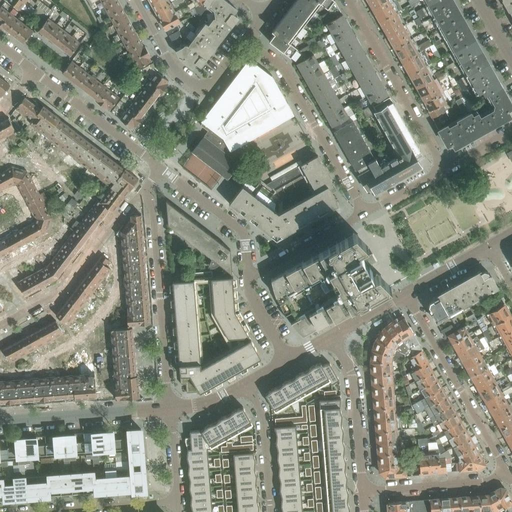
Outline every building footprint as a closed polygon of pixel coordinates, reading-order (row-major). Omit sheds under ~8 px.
[(26,2),(22,0),(8,0),(7,2),(19,11),(26,2)] [(117,0),(100,0),(103,5),(102,6),(99,2),(94,5),(95,6),(94,7),(92,2),(89,4),(94,13),(104,7),(117,0)] [(122,9),(117,0),(104,7),(109,16),(122,9)] [(155,11),(170,3),(168,0),(155,0),(151,3),(155,11)] [(175,12),(173,8),(174,7),(174,6),(180,3),(179,3),(177,0),(176,0),(170,3),(155,11),(160,20),(175,12)] [(197,15),(206,0),(191,0),(193,3),(187,6),(189,11),(194,8),(197,15)] [(236,9),(224,0),(206,0),(197,15),(206,14),(215,13),(223,11),(224,15),(232,14),(236,9)] [(315,12),(299,0),(295,0),(291,6),(309,20),(315,12)] [(321,3),(317,0),(299,0),(315,12),(320,4),(321,3)] [(334,0),(333,0),(317,0),(321,3),(320,4),(328,10),(334,1),(334,0)] [(396,0),(365,0),(368,1),(380,22),(396,13),(402,9),(396,0)] [(461,16),(452,0),(436,0),(428,4),(441,27),(461,16)] [(334,1),(328,10),(329,12),(322,17),(325,23),(342,15),(334,1)] [(55,13),(58,9),(59,8),(54,4),(50,9),(51,10),(53,12),(55,13)] [(309,20),(291,6),(284,15),(302,28),(309,20)] [(0,25),(9,14),(2,8),(1,7),(0,7),(0,25)] [(127,18),(122,9),(109,16),(114,25),(127,18)] [(426,16),(422,9),(416,12),(420,19),(426,16)] [(181,22),(178,17),(179,16),(177,11),(175,12),(160,20),(165,30),(177,24),(181,22)] [(224,35),(237,17),(232,14),(224,15),(223,11),(215,13),(215,16),(209,24),(224,35)] [(22,23),(21,23),(17,20),(8,31),(16,37),(25,25),(25,26),(32,17),(28,13),(24,19),(24,20),(22,23)] [(411,39),(396,13),(380,22),(395,48),(411,39)] [(8,31),(17,20),(9,14),(0,25),(0,27),(4,31),(5,29),(8,31)] [(302,28),(284,15),(278,23),(296,37),(302,28)] [(331,33),(348,23),(346,19),(345,20),(342,15),(325,23),(331,33)] [(475,40),(461,16),(441,27),(454,51),(475,40)] [(47,37),(56,25),(48,18),(38,30),(47,37)] [(132,26),(127,18),(114,25),(119,34),(132,26)] [(195,28),(188,23),(186,26),(192,31),(195,28)] [(205,59),(224,35),(209,24),(208,25),(205,23),(188,46),(205,59)] [(296,37),(278,23),(272,31),(275,33),(290,45),(290,44),(296,37)] [(352,33),(350,28),(351,27),(348,23),(331,33),(336,42),(352,33)] [(184,43),(179,30),(179,29),(177,25),(178,25),(177,24),(165,30),(175,48),(184,43)] [(24,43),(33,32),(25,26),(25,25),(16,37),(24,43)] [(55,43),(64,31),(56,25),(47,37),(55,43)] [(136,35),(132,26),(119,34),(123,42),(136,35)] [(63,49),(72,37),(64,31),(55,43),(63,49)] [(296,48),(290,44),(290,45),(275,33),(269,41),(289,57),(296,48)] [(341,51),(358,41),(356,37),(355,38),(352,33),(336,42),(341,51)] [(142,44),(139,39),(136,35),(123,42),(128,52),(142,44)] [(70,55),(80,43),(72,37),(63,49),(70,55)] [(431,63),(423,50),(418,52),(411,39),(395,48),(410,75),(426,66),(431,63)] [(488,63),(475,40),(454,51),(468,75),(488,63)] [(362,51),(360,46),(361,45),(358,41),(341,51),(346,60),(362,51)] [(205,59),(188,46),(184,43),(175,48),(181,58),(192,67),(196,62),(200,65),(205,59)] [(148,53),(145,47),(143,47),(142,44),(128,52),(133,60),(148,53)] [(432,53),(437,50),(435,48),(435,47),(433,44),(429,47),(432,53)] [(308,46),(299,51),(296,48),(289,57),(296,62),(297,64),(313,55),(308,46)] [(330,46),(325,49),(330,57),(335,54),(330,46)] [(351,69),(368,59),(366,55),(365,55),(362,51),(346,60),(351,69)] [(151,62),(149,58),(150,57),(148,53),(133,60),(138,69),(151,62)] [(301,73),(318,64),(313,55),(297,64),(300,69),(299,69),(301,73)] [(448,71),(456,67),(453,63),(449,65),(444,57),(441,59),(448,71)] [(372,68),(370,63),(371,63),(368,59),(351,69),(356,78),(372,68)] [(70,79),(79,67),(71,61),(62,73),(70,79)] [(294,115),(273,77),(271,79),(269,76),(249,61),(213,108),(200,125),(203,127),(208,131),(223,142),(219,148),(239,164),(242,161),(233,149),(294,115)] [(500,85),(494,74),(488,63),(468,75),(478,93),(482,91),(484,95),(487,93),(500,85)] [(321,70),(318,64),(301,73),(303,77),(304,77),(307,82),(323,73),(327,71),(325,68),(321,70)] [(99,70),(94,66),(91,70),(96,74),(99,70)] [(340,75),(335,66),(329,70),(334,78),(340,75)] [(441,92),(426,66),(410,75),(425,102),(441,92)] [(78,85),(87,73),(79,67),(70,79),(78,85)] [(361,87),(378,77),(376,73),(375,73),(372,68),(356,78),(361,87)] [(439,81),(451,75),(448,71),(441,75),(437,78),(439,81)] [(156,72),(150,80),(164,90),(168,85),(166,84),(168,81),(156,72)] [(86,91),(95,79),(97,77),(93,74),(91,76),(87,73),(78,85),(86,91)] [(328,82),(323,73),(307,82),(310,87),(309,87),(311,91),(328,82)] [(348,82),(343,73),(340,75),(345,84),(348,82)] [(382,86),(380,81),(381,81),(378,77),(361,87),(366,95),(382,86)] [(467,90),(461,78),(455,82),(460,90),(462,93),(467,90)] [(93,97),(103,85),(95,79),(86,91),(93,97)] [(164,90),(150,80),(144,88),(156,97),(158,95),(159,96),(164,90)] [(317,99),(333,90),(328,82),(311,91),(313,95),(314,95),(317,99)] [(101,105),(111,92),(103,85),(93,97),(96,99),(95,101),(101,105)] [(509,109),(511,107),(511,105),(500,85),(487,93),(493,104),(492,110),(481,117),(487,129),(510,117),(508,113),(508,112),(507,112),(508,110),(509,110),(509,109)] [(371,105),(389,95),(386,90),(385,91),(382,86),(366,95),(371,105)] [(156,97),(144,88),(141,92),(136,89),(133,93),(138,96),(150,105),(156,97)] [(321,109),(338,99),(333,90),(317,99),(320,104),(319,105),(321,109)] [(112,107),(119,98),(111,92),(101,105),(106,109),(107,108),(110,110),(112,107)] [(428,112),(446,102),(441,92),(425,102),(426,105),(426,107),(428,111),(428,112)] [(421,152),(390,96),(389,95),(371,105),(372,105),(362,111),(366,118),(374,114),(399,157),(388,163),(397,180),(421,167),(417,159),(422,156),(420,153),(421,152)] [(150,105),(138,96),(132,104),(144,113),(150,105)] [(461,98),(455,101),(463,114),(468,112),(461,98)] [(343,108),(338,99),(321,109),(323,113),(324,113),(327,117),(343,108)] [(445,110),(450,108),(446,102),(428,112),(432,118),(445,110)] [(144,113),(132,104),(126,111),(139,122),(144,116),(142,115),(144,113)] [(331,127),(349,117),(343,108),(327,117),(330,122),(329,123),(331,127)] [(487,129),(481,117),(476,109),(452,122),(464,143),(487,129)] [(464,143),(452,122),(452,123),(445,110),(432,118),(447,146),(452,143),(455,148),(464,143)] [(139,122),(126,111),(120,120),(132,129),(134,126),(135,127),(139,122)] [(374,158),(353,121),(334,132),(335,134),(355,169),(355,170),(357,169),(375,159),(375,158),(374,158)] [(239,164),(219,148),(223,142),(208,131),(192,152),(193,153),(222,175),(227,180),(239,164)] [(302,176),(322,165),(317,156),(297,167),(301,173),(302,176)] [(397,180),(388,163),(384,165),(380,167),(375,159),(357,169),(360,174),(358,175),(367,191),(372,188),(375,193),(397,180)] [(308,185),(327,174),(322,165),(302,176),(308,185)] [(291,170),(292,170),(289,166),(275,174),(277,178),(279,177),(282,175),(285,174),(288,172),(291,170)] [(313,194),(333,183),(327,174),(308,185),(313,194)] [(278,214),(275,211),(242,186),(240,189),(229,203),(276,240),(338,205),(331,192),(336,189),(333,183),(313,194),(278,214)] [(178,209),(166,200),(168,224),(232,274),(230,250),(227,247),(178,209)] [(390,285),(378,272),(371,276),(370,274),(372,273),(369,267),(368,266),(375,262),(371,254),(364,258),(363,257),(360,251),(358,253),(356,250),(367,244),(355,232),(271,279),(271,281),(274,290),(275,294),(276,296),(279,304),(283,312),(288,320),(290,322),(292,324),(298,331),(301,333),(302,335),(390,285)] [(498,288),(490,274),(489,275),(488,272),(483,270),(481,272),(480,271),(462,282),(473,300),(490,290),(491,292),(498,288)] [(249,336),(235,311),(232,277),(211,278),(194,280),(172,281),(181,384),(186,384),(186,393),(199,392),(200,392),(261,357),(250,339),(244,342),(243,340),(233,345),(228,338),(249,336)] [(473,300),(462,282),(450,288),(460,307),(473,300)] [(442,317),(460,307),(450,288),(431,299),(432,300),(429,302),(428,306),(430,308),(429,309),(437,322),(443,318),(442,317)] [(493,310),(504,304),(506,303),(503,297),(490,305),(493,310)] [(510,315),(509,311),(504,304),(493,310),(489,313),(495,324),(510,315)] [(511,329),(511,317),(510,315),(495,324),(501,335),(511,329)] [(461,328),(455,317),(451,319),(454,325),(457,330),(461,328)] [(417,341),(405,318),(398,322),(396,319),(392,322),(402,338),(401,339),(407,347),(417,341)] [(402,338),(392,322),(383,329),(397,342),(401,339),(402,338)] [(455,331),(452,327),(451,325),(441,331),(445,337),(448,335),(455,331)] [(470,334),(467,330),(469,330),(466,325),(461,328),(457,330),(455,331),(448,335),(450,339),(448,339),(451,345),(470,334)] [(397,342),(383,329),(376,339),(393,347),(397,342)] [(511,343),(511,329),(501,335),(508,346),(511,343)] [(492,341),(486,330),(482,332),(488,343),(492,341)] [(457,352),(474,342),(478,340),(476,336),(474,338),(472,339),(470,334),(451,345),(454,350),(456,349),(457,352)] [(393,347),(376,339),(372,350),(398,357),(398,356),(400,356),(403,358),(404,357),(405,355),(393,347)] [(422,350),(417,341),(407,347),(409,349),(405,355),(404,357),(406,358),(406,356),(408,357),(409,358),(421,351),(422,350)] [(479,351),(474,342),(457,352),(459,355),(458,356),(461,361),(479,351)] [(398,357),(372,350),(370,362),(390,361),(390,359),(397,360),(398,357)] [(428,363),(421,351),(409,358),(413,365),(411,367),(413,371),(428,363)] [(467,369),(485,358),(483,355),(482,355),(479,351),(461,361),(463,366),(465,365),(467,369)] [(470,377),(488,367),(486,363),(487,362),(485,358),(467,369),(468,371),(467,372),(470,377)] [(391,372),(390,361),(370,362),(371,374),(391,372)] [(312,366),(306,371),(316,388),(329,381),(330,381),(322,366),(322,365),(321,363),(320,363),(312,366)] [(322,365),(322,366),(330,381),(329,381),(331,384),(339,380),(329,363),(328,363),(322,365)] [(416,381),(432,371),(428,363),(413,371),(411,372),(416,381)] [(476,385),(496,373),(491,365),(488,367),(470,377),(473,382),(474,382),(476,385)] [(299,374),(293,379),(303,396),(316,388),(306,371),(299,374)] [(421,389),(437,380),(432,371),(416,381),(421,389)] [(392,384),(391,372),(371,374),(372,385),(392,384)] [(497,383),(493,376),(494,376),(496,379),(500,377),(500,376),(498,373),(496,374),(496,373),(476,385),(477,388),(476,388),(479,394),(497,383)] [(285,381),(279,386),(289,404),(303,396),(293,379),(285,381)] [(28,401),(26,380),(12,381),(12,392),(7,393),(7,403),(28,401)] [(425,397),(442,388),(437,380),(421,389),(425,397)] [(7,393),(12,392),(12,381),(0,382),(0,403),(7,403),(7,393)] [(485,401),(510,386),(509,383),(505,385),(506,387),(501,390),(497,383),(479,394),(482,399),(483,398),(485,401)] [(393,395),(392,384),(372,385),(373,397),(393,395)] [(266,394),(265,394),(275,412),(289,404),(279,386),(272,389),(266,394)] [(506,399),(504,396),(511,391),(511,389),(510,386),(485,401),(487,404),(485,405),(488,410),(506,399)] [(425,409),(446,396),(442,388),(425,397),(426,398),(420,401),(421,401),(411,406),(415,414),(425,409)] [(394,407),(393,395),(373,397),(374,408),(394,407)] [(430,417),(451,405),(446,396),(425,409),(430,417)] [(340,398),(319,400),(320,408),(340,407),(340,399),(340,398)] [(494,420),(511,409),(511,402),(509,404),(506,399),(488,410),(494,420)] [(439,422),(455,413),(451,405),(430,417),(429,417),(434,425),(439,422)] [(235,410),(229,415),(238,432),(253,424),(243,407),(242,407),(235,410)] [(340,407),(320,408),(321,424),(341,422),(342,414),(340,407)] [(394,413),(394,407),(374,408),(375,419),(395,418),(399,417),(399,413),(394,413)] [(499,429),(511,421),(511,409),(494,420),(499,429)] [(444,431),(460,421),(455,413),(439,422),(444,431)] [(221,417),(215,422),(225,440),(238,432),(229,415),(221,417)] [(395,419),(395,418),(375,419),(376,431),(395,429),(395,430),(401,429),(400,418),(395,419)] [(449,439),(465,430),(460,421),(444,431),(449,439)] [(511,432),(511,421),(499,429),(502,434),(503,434),(505,437),(511,432)] [(208,425),(201,430),(211,447),(225,440),(215,422),(208,425)] [(341,422),(321,424),(322,440),(342,438),(343,430),(341,422)] [(296,425),(274,427),(274,428),(276,435),(296,434),(296,425)] [(142,450),(141,429),(127,430),(129,451),(142,450)] [(396,439),(395,430),(395,429),(376,431),(377,442),(405,440),(405,438),(396,439)] [(185,438),(185,440),(187,449),(207,448),(210,448),(211,447),(201,430),(189,431),(190,438),(185,438)] [(453,447),(469,438),(465,430),(449,439),(453,447)] [(124,449),(123,439),(113,439),(113,432),(102,433),(104,451),(124,449)] [(104,451),(102,433),(92,433),(93,441),(84,442),(85,452),(104,451)] [(276,435),(276,443),(297,441),(296,434),(276,435)] [(85,452),(84,442),(75,442),(74,435),(64,436),(66,454),(85,452)] [(66,454),(64,436),(54,436),(55,444),(46,445),(46,455),(66,454)] [(46,455),(46,445),(37,446),(36,438),(26,439),(27,457),(46,455)] [(342,438),(322,440),(323,455),(343,453),(344,446),(342,438)] [(428,446),(427,443),(427,440),(427,438),(417,440),(418,447),(428,446)] [(457,455),(474,446),(469,438),(453,447),(457,455)] [(27,457),(26,439),(16,439),(16,447),(7,448),(8,458),(27,457)] [(405,441),(405,440),(377,442),(378,454),(397,452),(403,452),(402,441),(405,441)] [(297,441),(276,443),(278,451),(298,449),(297,441)] [(479,455),(474,446),(457,455),(458,456),(459,463),(464,463),(479,455)] [(0,459),(8,458),(7,448),(0,448),(0,459)] [(187,449),(187,457),(208,455),(207,448),(187,449)] [(278,451),(277,459),(298,457),(298,449),(278,451)] [(438,460),(438,456),(438,449),(432,449),(433,453),(428,453),(430,473),(439,472),(438,460)] [(144,471),(142,450),(129,451),(131,472),(144,471)] [(253,452),(233,454),(234,462),(255,460),(253,453),(253,452)] [(398,464),(397,452),(378,454),(379,465),(398,464)] [(343,453),(323,455),(325,471),(345,469),(345,461),(343,453)] [(430,473),(428,453),(418,454),(419,462),(420,474),(430,473)] [(208,455),(187,457),(189,465),(208,463),(208,455)] [(485,465),(479,455),(464,463),(459,463),(460,471),(478,469),(485,465)] [(298,457),(277,459),(279,466),(299,465),(298,457)] [(255,460),(234,462),(234,470),(254,468),(255,460)] [(420,474),(419,462),(413,462),(401,463),(398,464),(379,465),(379,472),(385,477),(420,474)] [(189,465),(188,473),(209,471),(208,463),(189,465)] [(279,466),(278,474),(299,473),(299,465),(279,466)] [(254,468),(234,470),(235,478),(256,476),(254,468)] [(130,489),(128,469),(116,470),(118,491),(130,490),(130,489)] [(345,469),(325,471),(326,486),(346,485),(347,477),(345,469)] [(118,491),(116,470),(105,471),(106,492),(118,491)] [(106,492),(105,471),(93,472),(95,493),(106,492)] [(146,492),(144,471),(131,472),(132,489),(132,493),(146,492)] [(209,471),(188,473),(190,480),(210,479),(209,471)] [(27,498),(25,477),(25,472),(13,473),(14,478),(15,499),(27,498)] [(95,493),(93,472),(82,473),(84,494),(95,493)] [(72,495),(71,473),(59,474),(61,495),(72,495)] [(84,494),(82,473),(71,473),(72,495),(84,494)] [(299,473),(278,474),(280,482),(300,480),(299,473)] [(61,495),(59,474),(48,475),(49,496),(61,495)] [(49,496),(48,475),(37,476),(38,497),(49,496)] [(38,497),(37,476),(25,477),(27,498),(38,497)] [(256,476),(235,478),(236,486),(256,484),(256,476)] [(15,499),(14,478),(2,479),(4,500),(15,499)] [(190,480),(189,488),(210,487),(210,479),(190,480)] [(280,482),(279,490),(301,488),(300,480),(280,482)] [(256,484),(236,486),(236,493),(258,492),(256,484)] [(346,485),(326,486),(327,502),(347,500),(348,492),(346,485)] [(210,487),(189,488),(191,496),(211,494),(210,487)] [(301,488),(279,490),(282,497),(301,496),(301,488)] [(511,505),(511,500),(506,490),(499,488),(493,492),(502,507),(504,510),(505,509),(511,505)] [(258,492),(236,493),(237,501),(257,499),(258,492)] [(502,507),(493,492),(488,495),(493,511),(494,511),(502,507)] [(191,496),(190,504),(212,502),(211,494),(191,496)] [(479,511),(478,495),(469,496),(469,511),(479,511)] [(493,511),(488,495),(478,495),(479,511),(493,511)] [(282,497),(281,505),(302,504),(301,496),(282,497)] [(469,511),(469,496),(459,497),(460,511),(469,511)] [(460,511),(459,497),(450,498),(450,511),(460,511)] [(450,511),(450,498),(440,499),(441,511),(450,511)] [(257,499),(237,501),(238,509),(259,507),(257,499)] [(422,511),(424,511),(423,511),(429,511),(429,499),(388,503),(388,504),(387,504),(386,505),(386,511),(422,511)] [(441,511),(440,499),(429,499),(429,511),(441,511)] [(347,500),(327,502),(328,511),(348,511),(349,508),(347,500)] [(212,502),(190,504),(192,511),(212,510),(212,502)]
